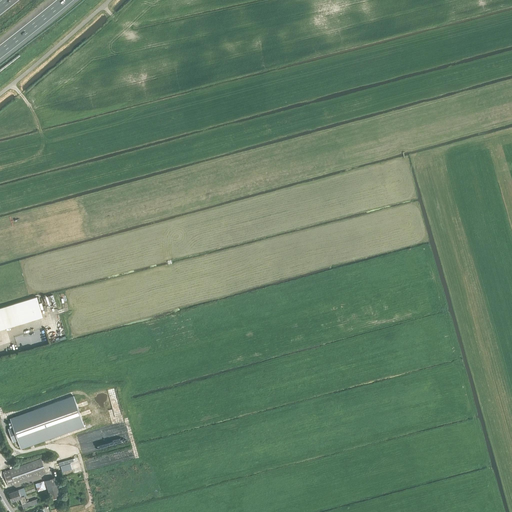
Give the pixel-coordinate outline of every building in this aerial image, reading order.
[(0,307),(0,328),(42,315),(36,296),(0,307)] [(44,440),(84,426),(74,400),(73,396),(60,400),(34,410),(34,411),(11,419),(14,427),(9,428),(13,441),(19,439),(21,447),(44,439),(44,440)] [(15,484),(46,473),(41,458),(3,471),(9,486),(15,484)] [(153,470),(146,460),(141,464),(148,473),(153,470)] [(142,472),(134,464),(130,467),(137,476),(142,472)] [(130,476),(122,467),(118,470),(125,479),(130,476)] [(118,479),(111,470),(106,474),(114,483),(118,479)] [(61,496),(55,477),(45,480),(51,499),(61,496)] [(19,489),(9,493),(12,501),(20,498),(23,509),(39,503),(37,498),(27,502),(25,496),(22,497),(19,489)]
